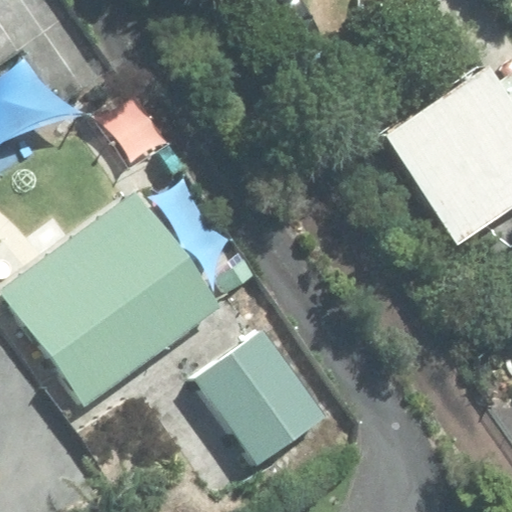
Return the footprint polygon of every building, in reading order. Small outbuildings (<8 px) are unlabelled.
[(511,79),(482,100),(474,90),(372,160),(446,267),(511,219),(511,79)] [(13,92),(0,100),(0,112),(7,123),(26,110),(13,92)] [(126,205),(0,294),(0,310),(76,418),(210,323),(126,205)] [(214,283),(228,303),(251,285),(237,266),(214,283)] [(249,318),(184,364),(245,451),(310,405),(249,318)]
